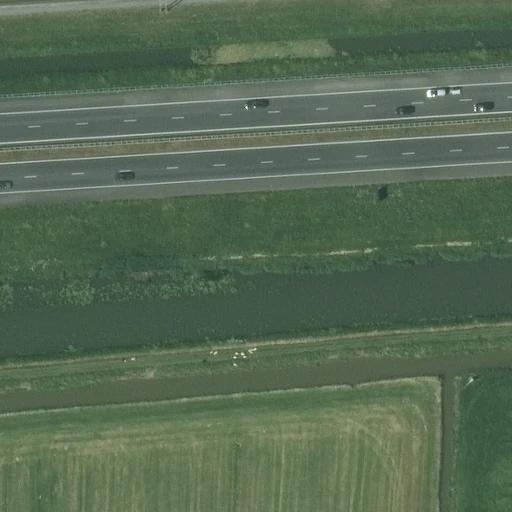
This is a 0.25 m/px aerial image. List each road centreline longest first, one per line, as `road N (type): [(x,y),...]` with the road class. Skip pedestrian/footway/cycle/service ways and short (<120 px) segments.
road 1 (motorway): [(511,98),(0,130)]
road 2 (motorway): [(0,179),(511,148)]
